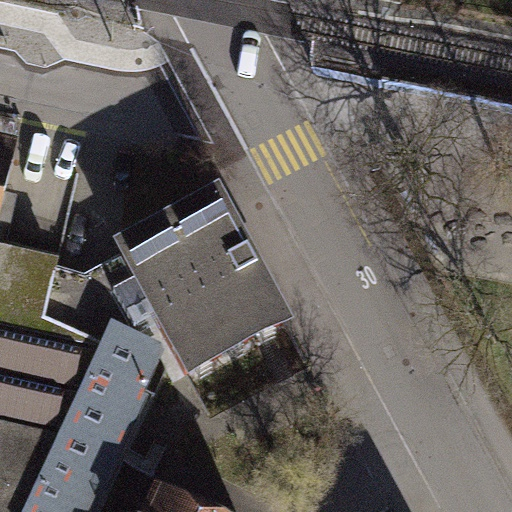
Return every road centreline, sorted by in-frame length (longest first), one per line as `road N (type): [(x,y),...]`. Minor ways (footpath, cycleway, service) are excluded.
road 1 (tertiary): [(247,78),(446,447)]
road 2 (residential): [(0,66),(136,95),(205,92),(247,78)]
